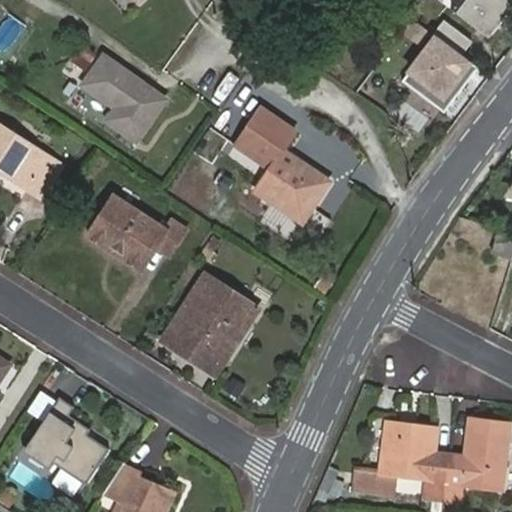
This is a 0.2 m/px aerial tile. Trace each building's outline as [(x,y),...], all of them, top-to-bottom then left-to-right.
[(511,0),(463,0),(455,12),(489,39),(511,8),(511,0)] [(462,74),(472,61),(438,35),(404,79),(443,108),(449,100),(452,103),(470,80),(462,74)] [(171,101),(109,60),(90,90),(122,111),(115,123),(144,142),(171,101)] [(480,67),(472,61),(462,74),(470,80),(480,67)] [(0,163),(9,170),(6,174),(46,200),(65,169),(0,126),(0,163)] [(328,183),(279,147),(254,184),(282,202),(279,207),(295,219),(310,197),(316,201),(328,183)] [(0,163),(0,170),(6,174),(9,170),(0,163)] [(511,182),(501,196),(511,198),(511,182)] [(113,194),(85,237),(141,273),(156,250),(170,259),(189,229),(171,218),(165,227),(113,194)] [(310,197),(295,219),(301,223),(316,201),(310,197)] [(221,340),(234,349),(260,310),(207,275),(165,340),(204,365),(221,340)] [(321,277),(315,286),(325,292),(331,283),(321,277)] [(217,374),(234,349),(221,340),(204,365),(217,374)] [(0,382),(11,365),(6,361),(0,370),(0,382)] [(81,403),(62,392),(43,424),(41,431),(32,446),(93,482),(112,450),(88,436),(93,428),(73,417),(81,403)] [(464,456),(448,454),(444,498),(460,499),(462,483),(500,487),(507,420),(468,417),(464,456)] [(444,498),(448,454),(433,453),(435,428),(384,423),(379,473),(426,478),(424,496),(444,498)] [(117,442),(93,428),(88,436),(112,450),(117,442)] [(127,461),(105,495),(123,504),(119,511),(168,511),(178,491),(144,475),(147,470),(127,461)] [(395,493),(418,495),(419,481),(396,479),(395,493)]
